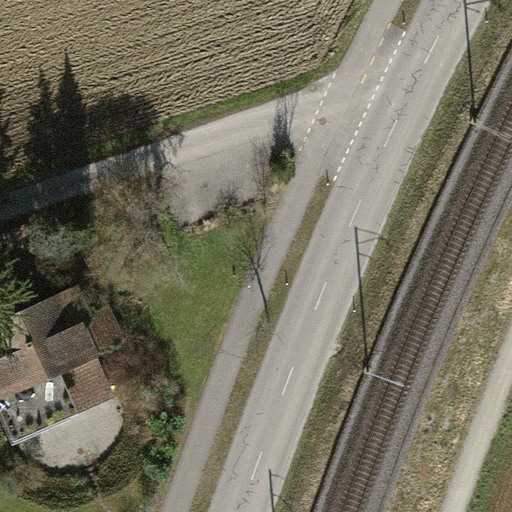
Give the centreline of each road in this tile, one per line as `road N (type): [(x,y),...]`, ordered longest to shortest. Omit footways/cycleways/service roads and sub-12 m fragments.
road 1 (tertiary): [(243,511),(401,115),(463,0)]
road 2 (track): [(511,365),(460,511)]
